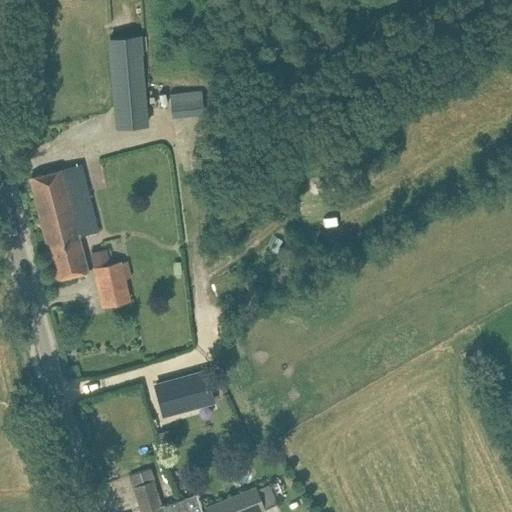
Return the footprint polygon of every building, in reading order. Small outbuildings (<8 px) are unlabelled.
[(140,52),(143,52),(141,33),(110,37),(117,127),(146,125),(140,52)] [(202,89),(167,94),(170,118),(205,114),(202,89)] [(98,231),(81,164),(29,177),(55,278),(87,270),(78,236),(98,231)] [(106,247),(90,251),(93,267),(95,267),(109,264),(106,247)] [(129,298),(122,261),(109,264),(95,267),(103,303),(129,298)] [(245,321),(238,298),(227,302),(235,324),(245,321)] [(202,370),(159,383),(167,414),(212,400),(202,370)] [(167,422),(154,426),(158,439),(171,436),(167,422)] [(187,511),(183,497),(159,504),(149,469),(129,475),(140,511),(142,511),(150,510),(150,511),(187,511)] [(172,495),(165,473),(153,476),(160,499),(172,495)] [(205,506),(207,511),(254,511),(264,508),(255,486),(205,506)]
